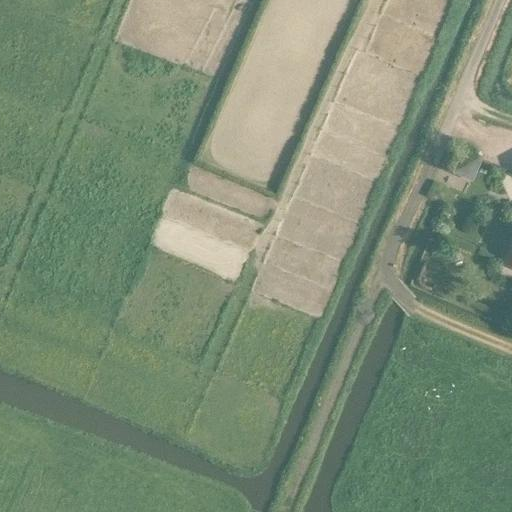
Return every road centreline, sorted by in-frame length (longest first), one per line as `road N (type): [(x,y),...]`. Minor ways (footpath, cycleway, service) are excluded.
road 1 (track): [(284,511),(431,162)]
road 2 (unclassified): [(431,162),(500,0)]
road 3 (track): [(511,348),(413,307),(383,269)]
